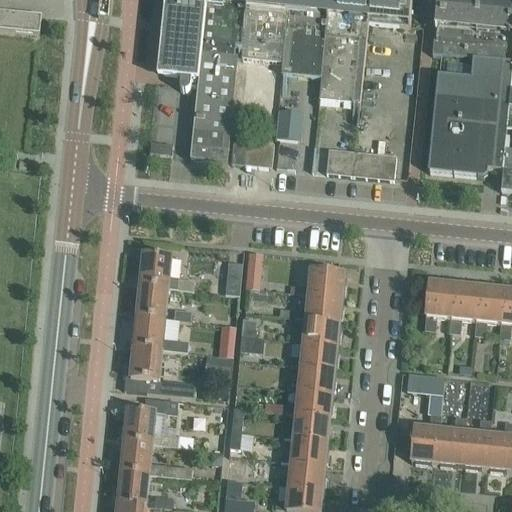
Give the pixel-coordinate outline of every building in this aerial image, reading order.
[(191,90),(198,91),(207,0),(165,0),(157,77),(181,80),(179,91),(179,92),(179,93),(180,94),(180,95),(181,95),(182,96),(183,97),(184,97),(186,97),(188,96),(189,96),(189,95),(190,94),(190,93),(190,92),(191,90)] [(207,0),(198,91),(190,164),(227,168),(237,71),(233,71),(235,50),(243,51),(247,0),(207,0)] [(247,0),(243,51),(241,63),(282,67),(288,0),(247,0)] [(288,0),(282,67),(281,79),(321,83),(329,0),(288,0)] [(329,0),(321,83),(319,104),(360,108),(368,27),(370,0),(329,0)] [(410,31),(412,0),(370,0),(368,27),(410,31)] [(503,176),(511,88),(511,8),(508,12),(450,6),(448,2),(438,1),(432,59),(472,64),(470,84),(438,80),(428,177),(483,182),(487,179),(488,174),(503,176)] [(0,32),(39,36),(41,18),(0,14),(0,32)] [(511,88),(503,176),(501,196),(511,197),(511,88)] [(276,143),(296,145),(299,117),(279,114),(276,143)] [(145,137),(162,137),(163,120),(145,119),(145,137)] [(248,146),(233,145),(231,169),(245,170),(248,146)] [(245,170),(257,171),(260,147),(248,146),(245,170)] [(257,171),(271,173),(274,149),(260,147),(257,171)] [(328,154),(326,178),(339,180),(341,156),(328,154)] [(352,181),(355,157),(341,156),(339,180),(352,181)] [(368,158),(355,157),(352,181),(366,182),(368,158)] [(366,182),(378,184),(380,160),(368,158),(366,182)] [(380,160),(378,184),(394,185),(396,161),(380,160)] [(135,279),(135,289),(140,290),(140,289),(168,292),(176,293),(193,295),(194,284),(178,283),(169,282),(171,261),(143,258),(141,280),(135,279)] [(239,299),(242,269),(227,268),(224,298),(239,299)] [(247,275),(246,293),(260,294),(261,276),(247,275)] [(307,300),(341,304),(344,278),(309,275),(308,291),(298,290),(297,299),(307,300)] [(450,324),(454,289),(429,286),(425,321),(426,321),(424,335),(435,336),(436,322),(450,324)] [(132,311),(131,321),(136,321),(136,320),(165,323),(166,312),(168,292),(140,289),(140,290),(137,312),(132,311)] [(454,289),(450,324),(449,337),(459,338),(461,325),(476,326),(479,292),(454,289)] [(479,292),(476,326),(474,340),(484,341),(485,328),(500,329),(504,294),(479,292)] [(511,294),(504,294),(500,329),(499,343),(509,344),(510,330),(511,330),(511,294)] [(305,324),(339,327),(341,304),(307,300),(305,315),(296,314),(296,315),(295,323),(305,324)] [(280,313),(279,321),(295,323),(296,315),(280,313)] [(175,314),(174,324),(179,325),(190,326),(191,316),(175,314)] [(129,342),(128,351),(133,352),(134,350),(162,353),(162,354),(170,355),(187,356),(188,346),(171,344),(163,343),(165,323),(136,320),(136,321),(134,342),(129,342)] [(243,324),(241,341),(253,342),(255,325),(243,324)] [(302,348),(337,351),(339,327),(305,324),(303,339),(293,338),(292,347),(302,348)] [(233,363),(236,332),(222,331),(219,361),(233,363)] [(290,371),(300,372),(334,375),(337,351),(302,348),(301,363),(290,362),(290,371)] [(125,382),(123,394),(126,394),(195,402),(196,389),(159,385),(162,354),(162,353),(134,350),(133,352),(131,373),(126,372),(125,382)] [(207,360),(204,379),(230,382),(232,363),(207,360)] [(459,378),(470,379),(471,370),(459,369),(459,378)] [(297,396),(332,399),(334,375),(300,372),(298,387),(288,386),(287,395),(297,396)] [(442,401),(444,382),(409,379),(407,397),(430,399),(428,419),(431,420),(440,421),(442,401)] [(295,420),(329,424),(332,399),(297,396),(296,411),(286,410),(285,419),(295,420)] [(119,436),(118,445),(124,446),(124,445),(152,448),(178,451),(179,441),(174,440),(153,438),(156,417),(165,418),(177,419),(178,406),(145,403),(144,415),(127,414),(125,436),(119,436)] [(234,413),(232,429),(242,430),(244,414),(234,413)] [(329,424),(295,420),(293,434),(283,433),(282,443),(292,444),(327,447),(329,424)] [(437,469),(440,435),(441,421),(440,421),(431,420),(429,434),(415,432),(411,466),(437,469)] [(462,471),(465,437),(467,423),(456,422),(455,436),(440,435),(437,469),(462,471)] [(465,437),(462,471),(486,474),(490,440),(491,426),(481,425),(480,439),(465,437)] [(490,440),(486,474),(511,476),(511,474),(511,427),(506,427),(504,441),(490,440)] [(231,438),(230,454),(240,455),(241,439),(231,438)] [(179,441),(178,451),(192,453),(193,442),(179,441)] [(327,447),(292,444),(291,458),(281,457),(280,466),(290,467),(325,471),(327,447)] [(116,467),(115,476),(121,477),(121,476),(149,479),(157,480),(191,484),(192,473),(159,469),(150,469),(152,448),(124,445),(124,446),(122,467),(116,467)] [(211,458),(210,469),(221,470),(222,459),(211,458)] [(325,471),(290,467),(288,482),(279,481),(278,490),(288,491),(322,495),(325,471)] [(113,497),(112,507),(117,507),(117,506),(146,509),(149,479),(121,476),(121,477),(118,498),(113,497)] [(227,485),(225,503),(240,505),(242,486),(227,485)] [(320,511),(322,495),(288,491),(286,507),(276,506),(275,511),(320,511)] [(155,501),(154,511),(160,511),(171,511),(173,503),(155,501)] [(225,503),(224,511),(253,511),(254,506),(240,505),(225,503)]
